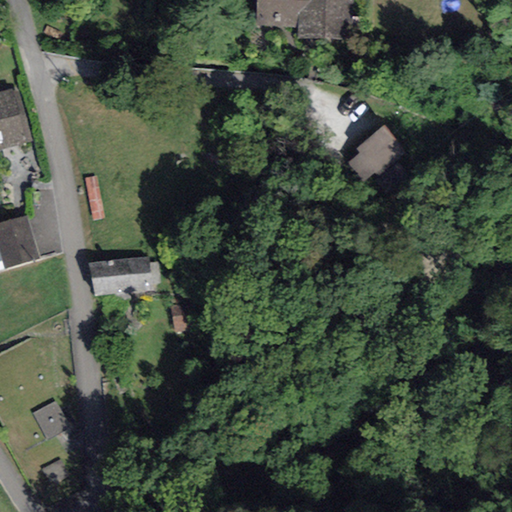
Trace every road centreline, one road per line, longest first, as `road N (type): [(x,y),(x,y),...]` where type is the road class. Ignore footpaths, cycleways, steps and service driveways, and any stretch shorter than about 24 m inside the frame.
road 1 (track): [(33,64),(312,94),(332,111),(332,153),(345,182),(391,225),(446,255),(496,251)]
road 2 (unclassified): [(15,0),(62,176),(79,284),(100,485),(91,511)]
